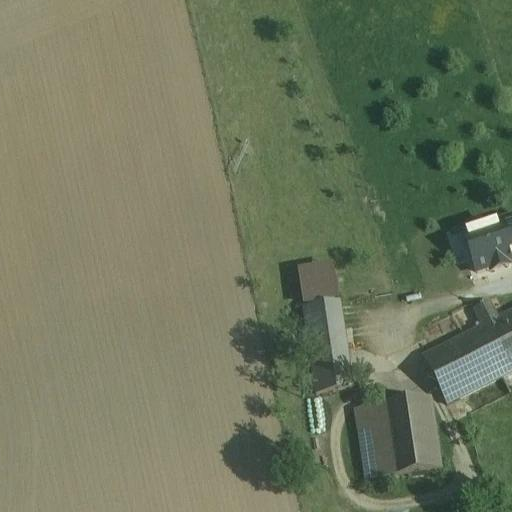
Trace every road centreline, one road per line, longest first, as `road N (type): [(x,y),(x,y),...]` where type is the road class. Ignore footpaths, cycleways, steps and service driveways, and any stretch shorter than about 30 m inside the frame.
road 1 (track): [(482,511),(406,332),(456,301)]
road 2 (track): [(390,511),(356,491),(340,437),(353,405),(389,395),(419,368)]
